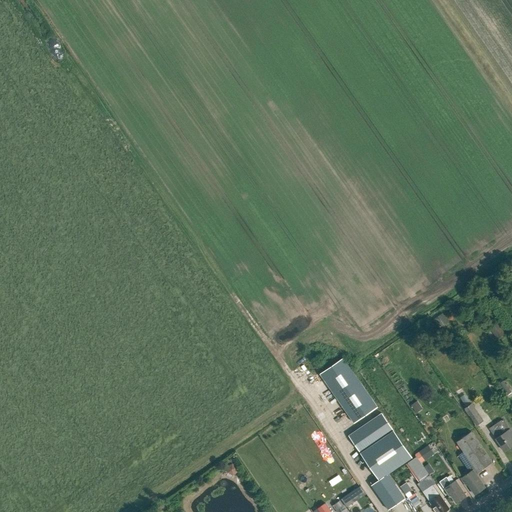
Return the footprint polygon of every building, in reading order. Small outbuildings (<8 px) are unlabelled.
[(442,314),(433,320),(439,328),(448,322),(442,314)] [(505,334),(498,324),(490,329),(497,339),(505,334)] [(343,358),(320,374),(354,423),(378,407),(343,358)] [(506,396),(511,393),(503,381),(498,384),(506,396)] [(472,405),(464,410),(476,428),(484,423),(472,405)] [(372,485),(389,510),(405,498),(388,474),(412,457),(382,413),(349,436),(379,480),(372,485)] [(496,438),(504,451),(511,445),(511,437),(511,436),(511,432),(503,419),(489,428),(496,438)] [(468,485),(475,494),(482,489),(481,486),(483,484),(476,473),(478,472),(492,462),(471,432),(457,442),(475,468),(461,478),(466,486),(468,485)] [(424,461),(434,454),(428,445),(418,452),(424,461)] [(430,475),(419,482),(424,490),(422,491),(431,503),(430,505),(432,508),(434,508),(436,511),(441,511),(442,511),(444,511),(449,509),(440,495),(439,495),(433,485),(435,483),(430,475)] [(444,489),(444,488),(450,496),(451,496),(456,504),(466,496),(456,480),(450,484),(446,478),(439,482),(444,489)] [(352,491),(358,499),(366,494),(360,486),(352,491)] [(340,501),(333,506),(337,511),(340,511),(345,509),(340,501)] [(331,511),(325,503),(314,511),(313,511),(331,511)]
